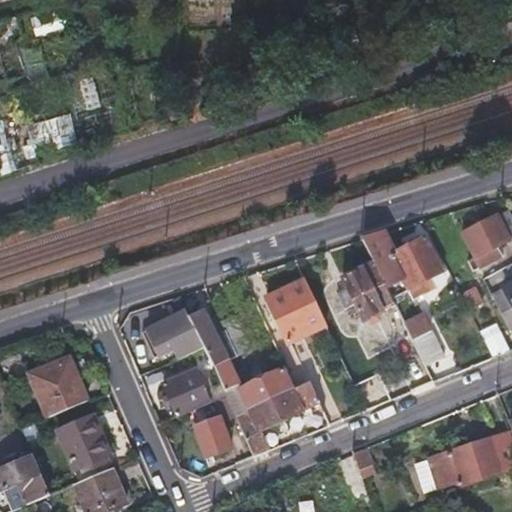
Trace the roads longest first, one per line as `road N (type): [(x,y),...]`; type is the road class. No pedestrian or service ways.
road 1 (residential): [(511,175),(89,303)]
road 2 (residential): [(179,506),(511,368)]
road 3 (residential): [(89,303),(179,506)]
